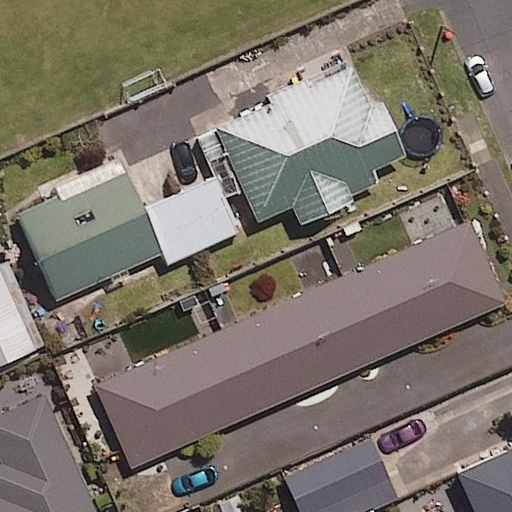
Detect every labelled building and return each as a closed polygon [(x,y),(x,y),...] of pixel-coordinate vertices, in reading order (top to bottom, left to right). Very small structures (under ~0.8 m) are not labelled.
[(354,75),(218,135),(259,228),(294,213),(302,232),(356,208),(349,190),(407,164),(384,111),(372,116),(354,75)] [(126,178),(21,225),(57,306),(162,259),(126,178)] [(507,309),(470,226),(95,392),(132,475),(507,309)] [(2,263),(0,263),(0,366),(40,349),(2,263)] [(102,511),(50,396),(0,418),(0,445),(8,463),(0,466),(0,511),(102,511)] [(377,439),(288,477),(303,511),(373,511),(404,499),(377,439)] [(511,511),(511,453),(466,474),(483,511),(511,511)]
